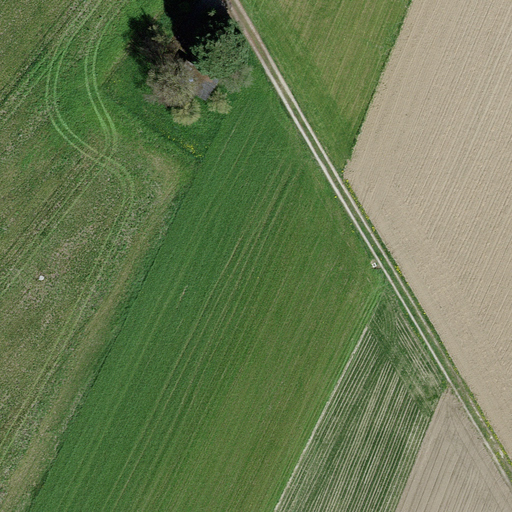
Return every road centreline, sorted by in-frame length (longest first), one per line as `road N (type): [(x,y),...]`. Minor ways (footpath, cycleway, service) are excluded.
road 1 (track): [(292,113),(511,481)]
road 2 (track): [(292,113),(227,0)]
